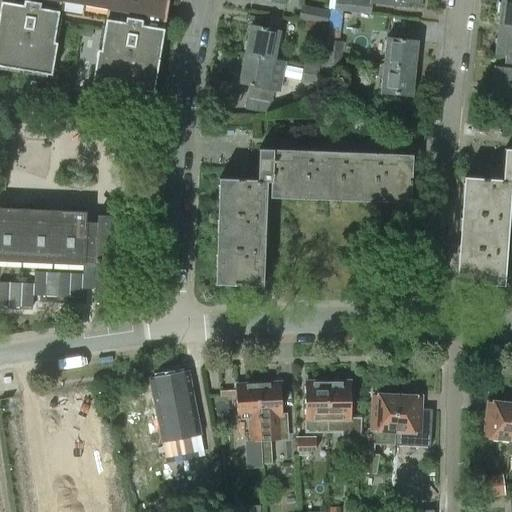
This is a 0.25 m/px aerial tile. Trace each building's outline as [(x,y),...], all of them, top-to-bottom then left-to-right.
[(84,0),(0,0),(0,1),(0,66),(50,75),(56,43),(53,42),(56,21),(80,25),(84,0)] [(168,0),(165,0),(84,0),(80,25),(103,29),(100,50),(97,50),(91,82),(152,92),(168,0)] [(370,0),(370,2),(355,0),(334,0),(333,10),(371,15),(373,4),(408,9),(408,5),(422,7),(422,0),(370,0)] [(511,0),(501,0),(501,3),(498,3),(497,12),(500,12),(498,27),(511,28),(511,0)] [(328,13),(301,8),(299,18),(327,24),(328,13)] [(250,26),(245,55),(273,61),(279,31),(250,26)] [(493,49),(495,50),(495,54),(506,55),(504,68),(493,67),(490,97),(511,99),(511,28),(498,27),(497,39),(494,39),(493,49)] [(383,66),(414,69),(416,57),(418,57),(419,46),(417,46),(417,42),(386,39),(383,66)] [(322,47),(321,59),(340,61),(341,49),(322,47)] [(284,63),(273,61),(245,55),(239,84),(249,86),(246,98),(270,103),(273,90),(279,91),(284,63)] [(302,67),(318,70),(320,60),(319,60),(320,57),(315,56),(315,59),(305,57),(302,67)] [(340,61),(321,59),(319,70),(338,73),(340,61)] [(414,69),(383,66),(371,64),(370,76),(382,77),(380,92),(411,96),(412,93),(414,93),(415,82),(413,82),(414,69)] [(318,70),(302,67),(300,82),(315,85),(318,70)] [(0,115),(0,129),(7,129),(8,115),(0,115)] [(216,256),(215,268),(217,268),(216,284),(216,285),(256,287),(256,285),(260,182),(270,182),(270,196),(271,196),(277,196),(277,198),(289,199),(289,197),(312,198),(312,200),(324,200),(324,198),(347,199),(347,201),(359,202),(359,199),(382,200),(381,202),(393,203),(393,201),(408,202),(410,202),(412,155),(258,149),(257,180),(221,178),(221,180),(220,186),(218,185),(218,198),(220,198),(219,220),(217,220),(217,233),(219,233),(218,256),(216,256)] [(457,253),(456,265),(459,265),(458,281),(457,283),(498,286),(498,284),(506,181),(511,181),(511,149),(504,149),(502,179),(465,177),(465,179),(465,184),(463,184),(462,196),(464,196),(462,219),(460,219),(459,231),(461,231),(460,253),(457,253)] [(121,292),(123,243),(125,217),(97,216),(96,223),(85,223),(86,222),(85,222),(86,212),(16,209),(16,205),(4,205),(4,208),(0,208),(0,261),(84,265),(84,262),(95,263),(93,291),(121,292)] [(80,297),(81,271),(45,271),(45,296),(80,297)] [(149,379),(161,443),(199,436),(187,372),(149,379)] [(327,420),(327,383),(304,384),(304,420),(327,420)] [(349,383),(327,383),(327,420),(328,433),(342,433),(342,441),(360,441),(360,418),(350,418),(349,383)] [(287,415),(281,415),(279,384),(257,386),(260,442),(270,441),(270,434),(279,434),(278,429),(287,428),(287,415)] [(260,442),(257,386),(234,387),(236,418),(248,417),(250,442),(250,443),(260,442)] [(368,427),(368,434),(374,434),(374,442),(394,443),(395,432),(396,396),(373,395),(372,427),(368,427)] [(396,396),(395,432),(417,433),(419,397),(396,396)] [(508,440),(511,407),(511,404),(489,402),(485,437),(508,440)] [(328,433),(327,420),(304,420),(304,433),(328,433)] [(314,439),(297,439),(297,453),(297,458),(310,458),(310,452),(314,452),(314,439)] [(271,465),(270,441),(260,442),(261,465),(271,465)] [(360,441),(359,473),(375,474),(377,455),(373,454),(374,442),(360,441)] [(250,442),(246,442),(248,466),(262,466),(262,465),(261,465),(260,442),(250,443),(250,442)] [(482,477),(484,497),(504,494),(502,475),(482,477)]
